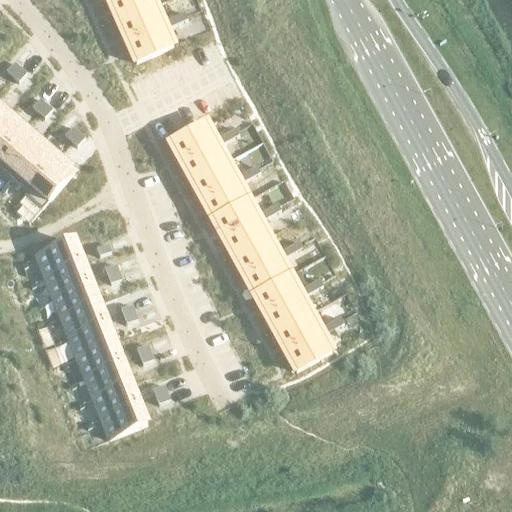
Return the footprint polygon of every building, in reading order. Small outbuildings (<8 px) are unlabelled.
[(156,9),(154,6),(151,0),(123,0),(110,6),(119,26),(156,9)] [(174,21),(163,26),(156,9),(119,26),(127,46),(165,29),(166,33),(177,28),(174,21)] [(185,16),(174,21),(177,28),(188,23),(185,16)] [(165,29),(127,46),(137,66),(174,50),(166,33),(165,29)] [(6,76),(13,81),(21,72),(14,66),(6,76)] [(27,77),(21,72),(13,81),(19,86),(27,77)] [(40,103),(33,111),(39,117),(40,116),(47,108),(41,102),(40,103)] [(40,116),(39,117),(40,118),(45,122),(53,113),(47,108),(40,116)] [(0,128),(9,118),(0,109),(0,128)] [(0,128),(0,161),(26,132),(9,118),(0,128)] [(225,137),(215,143),(206,127),(198,131),(171,146),(181,166),(198,157),(217,147),(219,150),(229,144),(225,137)] [(73,131),(65,140),(71,145),(79,136),(73,131)] [(229,144),(240,138),(236,131),(225,137),(229,144)] [(40,144),(26,132),(0,161),(0,169),(10,178),(12,180),(16,176),(40,149),(42,146),(40,144)] [(85,141),(79,136),(71,145),(77,150),(85,141)] [(40,149),(16,176),(12,180),(28,194),(40,181),(56,162),(58,160),(42,146),(40,149)] [(219,150),(217,147),(198,157),(181,166),(192,185),(198,182),(227,166),(219,150)] [(56,162),(40,181),(28,194),(40,204),(45,209),(75,175),(59,161),(58,160),(56,162)] [(246,175),(236,181),(227,166),(198,182),(192,185),(198,196),(202,204),(238,184),(240,188),(250,182),(246,175)] [(250,182),(261,176),(257,169),(246,175),(250,182)] [(240,188),(238,184),(202,204),(213,223),(248,203),(240,188)] [(267,213),(257,219),(248,203),(213,223),(223,242),(259,222),(261,226),(271,220),(267,213)] [(271,220),(282,214),(278,207),(267,213),(271,220)] [(261,226),(259,222),(223,242),(234,261),(269,241),(261,226)] [(288,251),(278,257),(269,241),(234,261),(244,280),(280,260),(281,264),(292,258),(288,251)] [(292,258),(302,252),(299,245),(288,251),(292,258)] [(40,266),(46,282),(83,267),(75,246),(40,260),(37,261),(40,266)] [(108,248),(97,252),(100,260),(111,255),(108,248)] [(281,264),(280,260),(244,280),(254,299),(290,279),(281,264)] [(46,282),(54,302),(91,287),(83,267),(46,282)] [(105,273),(108,280),(119,276),(116,268),(105,273)] [(122,283),(119,276),(108,280),(111,288),(122,283)] [(309,289),(298,294),(290,279),(254,299),(265,317),(300,298),(302,301),(313,296),(309,289)] [(313,296),(323,290),(319,283),(309,289),(313,296)] [(99,307),(91,287),(54,302),(62,322),(99,307)] [(300,298),(265,317),(275,336),(311,317),(302,301),(300,298)] [(62,322),(70,342),(107,327),(99,307),(62,322)] [(135,316),(132,308),(121,313),(124,320),(135,316)] [(138,323),(135,316),(124,320),(127,328),(138,323)] [(330,326),(319,332),(311,317),(275,336),(286,355),(321,336),(323,339),(334,333),(330,326)] [(334,333),(344,328),(340,321),(330,326),(334,333)] [(70,342),(78,362),(115,347),(107,327),(70,342)] [(321,336),(286,355),(297,375),(332,355),(323,339),(321,336)] [(123,367),(115,347),(78,362),(86,382),(123,367)] [(137,353),(140,360),(151,356),(148,348),(137,353)] [(140,360),(143,368),(154,363),(151,356),(140,360)] [(131,387),(123,367),(86,382),(94,402),(131,387)] [(139,407),(131,387),(94,402),(102,422),(139,407)] [(153,393),(156,400),(167,396),(164,388),(153,393)] [(159,408),(170,403),(167,396),(156,400),(159,408)] [(102,422),(110,443),(148,428),(139,407),(102,422)]
